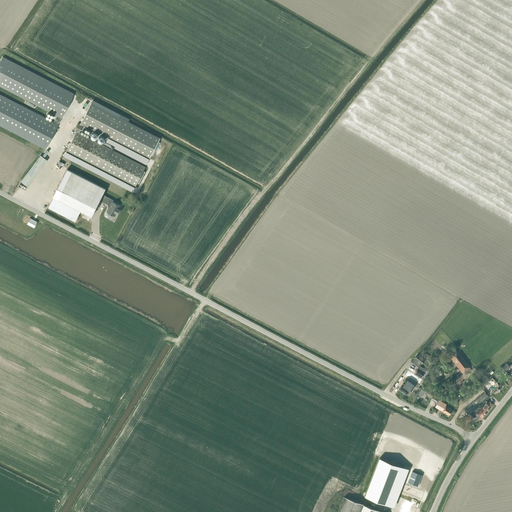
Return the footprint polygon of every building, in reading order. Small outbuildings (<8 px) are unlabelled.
[(0,86),(57,115),(53,123),(57,125),(74,94),(3,57),(0,61),(0,86)] [(0,126),(42,148),(45,149),(46,147),(54,132),(57,125),(53,123),(44,118),(0,95),(0,126)] [(114,148),(146,165),(160,138),(128,121),(129,119),(92,100),(80,124),(83,125),(83,124),(108,137),(106,141),(115,146),(114,148)] [(145,167),(79,133),(83,125),(80,124),(78,123),(74,130),(77,132),(64,156),(132,192),(145,167)] [(27,186),(47,160),(40,155),(21,181),(27,186)] [(112,201),(113,200),(102,194),(105,189),(67,169),(53,196),(54,196),(48,207),(75,221),(81,210),(91,216),(99,200),(110,206),(109,208),(108,208),(109,208),(107,212),(106,212),(105,214),(105,215),(105,216),(106,217),(107,217),(108,217),(109,217),(109,216),(110,214),(115,216),(116,213),(118,214),(120,209),(119,209),(120,205),(112,201)] [(34,227),(37,222),(30,218),(27,224),(34,227)] [(470,367),(457,351),(455,353),(454,351),(449,356),(462,373),(463,372),(465,371),(470,367)] [(411,362),(418,368),(424,359),(417,354),(413,359),(414,359),(411,362)] [(506,363),(502,367),(505,370),(506,371),(510,367),(506,363)] [(422,377),(425,372),(417,368),(414,372),(422,377)] [(415,381),(418,377),(411,372),(408,376),(415,381)] [(468,414),(499,386),(492,377),(481,387),(484,392),(464,410),(468,414)] [(402,384),(399,389),(406,394),(409,389),(412,391),(415,385),(406,379),(402,384)] [(449,415),(452,410),(445,406),(446,404),(439,400),(435,406),(449,415)] [(493,403),(490,401),(488,403),(487,401),(478,412),(484,416),(492,405),(493,403)] [(365,496),(388,505),(403,467),(379,458),(365,496)] [(412,471),(408,482),(417,486),(422,474),(412,471)] [(385,511),(363,504),(344,496),(338,511),(385,511)]
